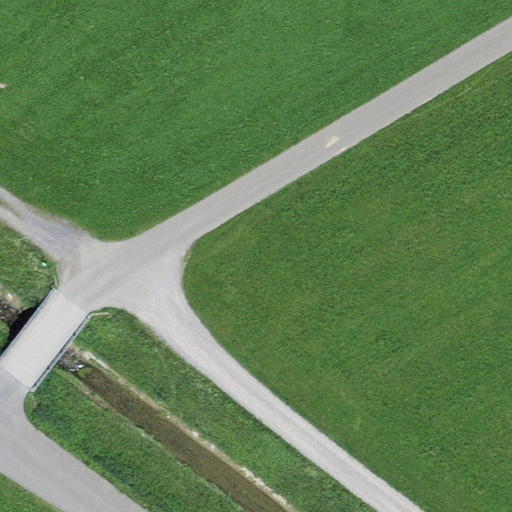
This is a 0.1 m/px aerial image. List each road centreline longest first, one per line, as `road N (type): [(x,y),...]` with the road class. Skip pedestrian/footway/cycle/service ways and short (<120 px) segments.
road 1 (track): [(511,21),(90,269),(0,385)]
road 2 (track): [(406,511),(0,195)]
road 3 (unclassified): [(100,511),(0,436)]
